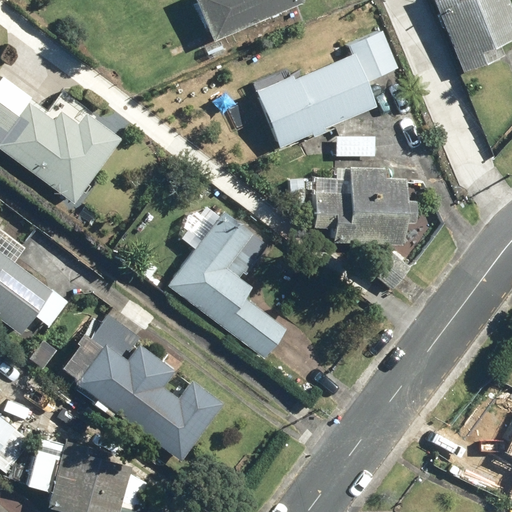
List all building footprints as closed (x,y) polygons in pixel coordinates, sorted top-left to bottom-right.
[(187,0),(207,43),(298,3),(296,0),(187,0)] [(428,0),(460,74),(501,56),(497,47),(511,40),(511,20),(503,0),(428,0)] [(288,69),(251,85),(277,148),(375,107),(364,82),(397,68),(380,28),(345,42),(351,56),(293,80),(288,69)] [(0,80),(0,155),(68,205),(116,140),(82,115),(75,124),(57,111),(52,119),(0,80)] [(371,137),(331,135),(330,155),(371,156),(371,137)] [(348,181),(315,179),(312,230),(331,231),(331,243),(402,246),(403,221),(417,222),(418,200),(406,199),(407,179),(385,178),(386,168),(348,166),(348,181)] [(219,211),(163,287),(262,360),(284,330),(241,298),(249,287),(239,280),(265,245),(219,211)] [(405,269),(378,248),(362,268),(389,290),(405,269)] [(0,253),(0,326),(15,338),(50,292),(0,253)] [(70,378),(67,383),(176,462),(219,403),(136,343),(140,338),(100,310),(58,369),(70,378)] [(0,448),(13,432),(0,422),(0,448)] [(111,511),(123,460),(33,439),(22,485),(42,490),(39,505),(55,509),(54,511),(111,511)] [(500,465),(462,443),(451,463),(488,485),(500,465)]
